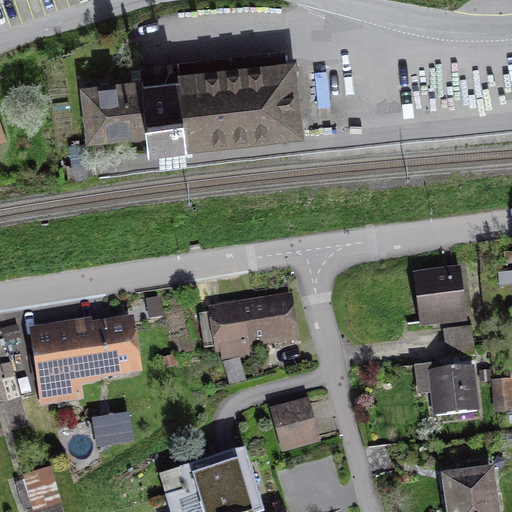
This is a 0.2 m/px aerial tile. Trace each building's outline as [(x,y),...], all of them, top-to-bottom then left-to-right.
[(288,61),(145,75),(90,80),(95,128),(149,123),(150,137),(196,132),(294,123),(288,61)] [(457,265),(412,273),(419,311),(463,304),(457,265)] [(290,289),(209,304),(217,351),(299,336),(290,289)] [(129,312),(29,330),(42,405),(82,398),(79,383),(139,373),(129,312)] [(473,318),(443,321),(444,335),(474,332),(473,318)] [(476,348),(474,332),(444,335),(445,350),(476,348)] [(160,350),(162,359),(177,355),(175,347),(160,350)] [(238,349),(223,354),(230,375),(245,371),(238,349)] [(435,369),(414,372),(418,403),(432,401),(435,426),(482,419),(475,371),(436,376),(435,369)] [(308,403),(269,414),(282,458),(320,447),(308,403)] [(96,428),(98,442),(124,438),(122,423),(96,428)] [(255,511),(239,454),(184,471),(196,511),(255,511)] [(495,511),(490,475),(435,483),(439,511),(495,511)]
